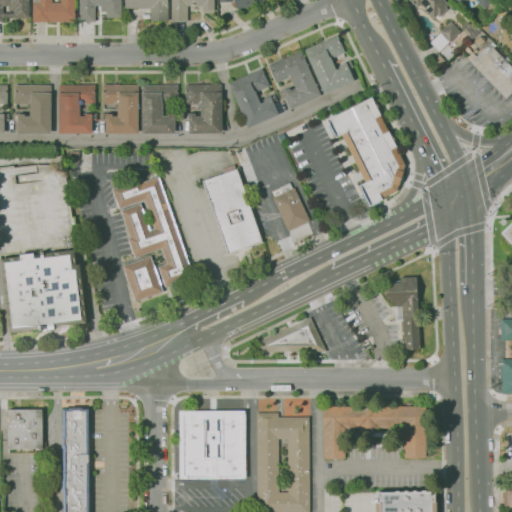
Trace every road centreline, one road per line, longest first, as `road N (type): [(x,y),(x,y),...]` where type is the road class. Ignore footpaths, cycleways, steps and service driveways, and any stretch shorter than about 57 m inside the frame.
road 1 (residential): [(338,0),(217,52),(0,54)]
road 2 (primary): [(440,193),(456,511)]
road 3 (primary): [(479,511),(473,290)]
road 4 (secondary): [(134,352),(186,345),(333,274)]
road 5 (primary): [(464,188),(377,0)]
road 6 (residential): [(249,379),(454,378)]
road 7 (secondary): [(391,222),(240,295)]
road 8 (residential): [(134,352),(155,400),(155,511)]
road 9 (secondary): [(333,274),(445,221),(464,188)]
road 10 (residential): [(134,352),(181,383),(249,379)]
road 11 (secondary): [(240,295),(134,352)]
